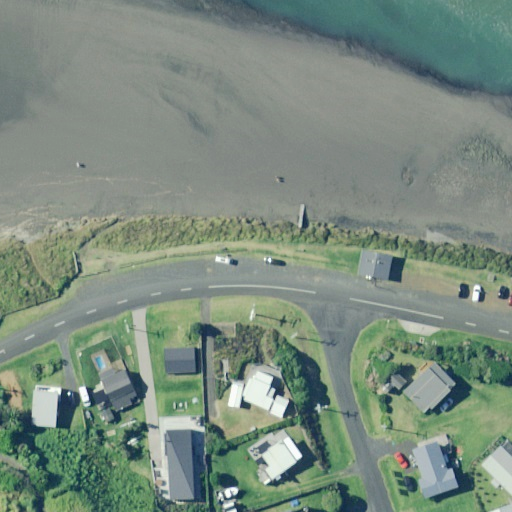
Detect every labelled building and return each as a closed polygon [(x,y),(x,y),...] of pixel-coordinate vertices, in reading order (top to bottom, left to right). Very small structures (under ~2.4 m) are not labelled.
[(395,254),(364,248),(359,273),(390,279),(395,254)] [(197,371),(196,346),(164,347),(165,372),(197,371)] [(225,354),(215,355),(216,372),(227,371),(225,354)] [(137,363),(130,366),(135,377),(142,374),(137,363)] [(454,384),(432,363),(404,393),(425,414),(454,384)] [(137,395),(126,368),(116,372),(114,366),(99,373),(111,400),(112,399),(117,410),(133,403),(130,398),(137,395)] [(395,369),(385,380),(397,391),(407,380),(395,369)] [(289,399),(275,394),(277,388),(273,387),(276,377),(257,371),(254,380),(250,379),(243,400),(270,410),(283,414),(289,399)] [(186,374),(175,373),(174,381),(186,381),(186,374)] [(245,383),(232,380),(226,408),(239,410),(245,383)] [(59,391),(35,389),(32,425),(56,426),(59,391)] [(87,408),(65,406),(63,425),(85,427),(87,408)] [(115,418),(109,407),(101,411),(106,422),(115,418)] [(272,479),(274,478),(276,481),(283,476),(281,473),(303,457),(289,437),(263,456),(270,466),(265,470),(272,479)] [(450,471),(439,440),(412,449),(423,479),(418,481),(425,499),(458,487),(452,470),(450,471)] [(511,446),(508,443),(503,448),(501,446),(482,465),(511,494),(511,446)] [(234,462),(226,467),(247,496),(255,491),(234,462)] [(195,483),(184,491),(176,480),(165,488),(166,491),(162,495),(167,503),(171,500),(179,511),(203,496),(195,483)] [(31,511),(30,510),(36,506),(26,489),(0,504),(0,511),(31,511)] [(83,511),(85,511),(78,499),(70,504),(75,511),(83,511)] [(237,511),(249,507),(245,499),(226,507),(228,511),(237,511)]
